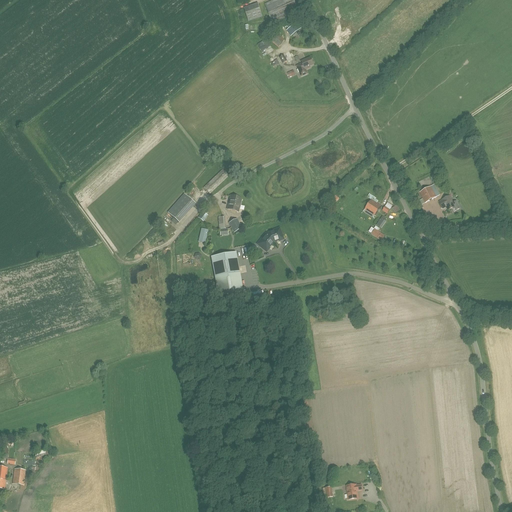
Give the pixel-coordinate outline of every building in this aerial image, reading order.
[(293,0),(275,0),(265,5),(273,24),(299,13),(293,0)] [(243,9),(249,23),(264,17),(258,3),(243,9)] [(297,32),(294,27),(287,30),(290,36),(297,32)] [(272,42),(278,48),(285,39),(279,33),(277,36),(272,42)] [(262,52),(270,47),(266,40),(257,45),(262,52)] [(302,63),(302,64),(297,67),(301,77),(307,75),(306,70),(310,68),(310,67),(314,65),(311,59),(302,63)] [(210,194),(228,176),(223,170),(204,188),(210,194)] [(436,198),(431,187),(419,193),(423,199),(420,201),(422,205),(436,198)] [(230,196),(229,200),(227,209),(238,212),(242,199),(230,196)] [(444,200),(443,200),(439,202),(443,209),(448,206),(450,210),(452,209),(454,212),(456,211),(456,210),(460,208),(456,201),(453,203),(449,196),(444,199),(444,200)] [(381,207),(376,204),(371,200),(365,210),(374,217),(381,207)] [(387,214),(393,206),(388,203),(382,211),(387,214)] [(198,218),(203,222),(208,216),(203,212),(198,218)] [(221,229),(226,229),(226,220),(229,220),(228,216),(219,216),(220,220),(221,229)] [(379,229),(385,220),(380,216),(374,225),(379,229)] [(229,223),(233,233),(242,229),(237,219),(229,223)] [(443,232),(445,226),(433,221),(431,227),(443,232)] [(263,238),(258,245),(267,252),(270,248),(274,243),(278,241),(279,242),(283,240),(279,229),(273,231),(267,233),(266,232),(262,237),(263,238)] [(371,234),(377,238),(380,234),(375,230),(374,230),(371,234)] [(201,231),(198,242),(205,244),(208,233),(201,231)] [(204,257),(201,252),(196,256),(199,261),(204,257)] [(218,298),(231,295),(230,291),(242,289),(235,253),(211,257),(214,273),(218,298)] [(187,293),(202,290),(196,260),(181,263),(187,293)] [(24,485),(26,471),(14,469),(12,484),(24,485)] [(361,485),(356,486),(356,485),(346,487),(348,500),(358,499),(357,492),(362,491),(361,485)] [(333,497),(331,487),(325,488),(322,489),(323,498),(333,497)]
